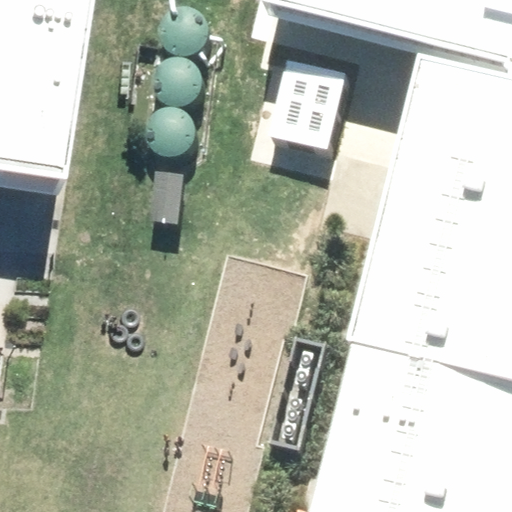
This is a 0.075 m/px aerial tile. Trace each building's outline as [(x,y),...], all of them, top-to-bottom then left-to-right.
[(0,0),(0,182),(76,195),(106,0),(0,0)] [(511,511),(511,0),(268,0),(268,3),(425,49),(311,511),(511,511)] [(169,47),(175,53),(182,57),(190,57),(198,55),(205,50),(210,44),(212,36),(212,28),(208,20),(202,14),(195,10),(187,9),(180,11),(174,14),(169,20),(165,26),(164,33),(165,40),(169,47)] [(168,99),(174,105),(181,108),(189,109),(197,107),(204,102),(209,96),(211,88),(211,79),(207,72),(201,66),(194,62),(186,61),(179,63),(173,66),(168,71),(164,78),(163,85),(164,92),(168,99)] [(156,146),(162,152),(169,155),(177,156),(185,154),(192,149),(197,142),(199,134),(199,126),(195,118),(190,112),(182,109),(174,108),(167,109),(161,113),(156,118),(152,124),(151,131),(152,138),(156,146)] [(198,182),(155,179),(152,230),(194,233),(198,182)]
